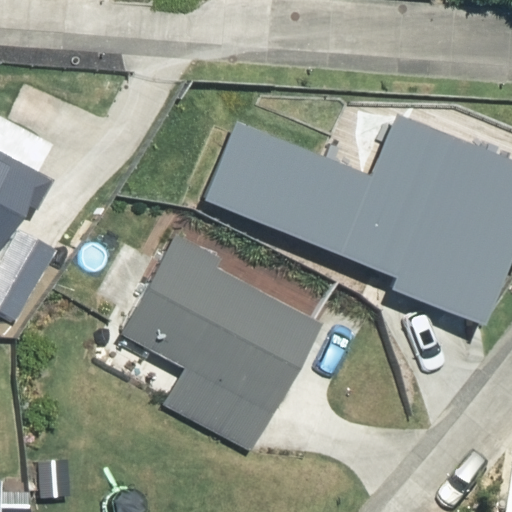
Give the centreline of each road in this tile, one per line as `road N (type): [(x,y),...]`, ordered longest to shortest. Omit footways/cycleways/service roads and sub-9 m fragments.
road 1 (residential): [(511,51),(0,9)]
road 2 (residential): [(511,325),(376,511)]
